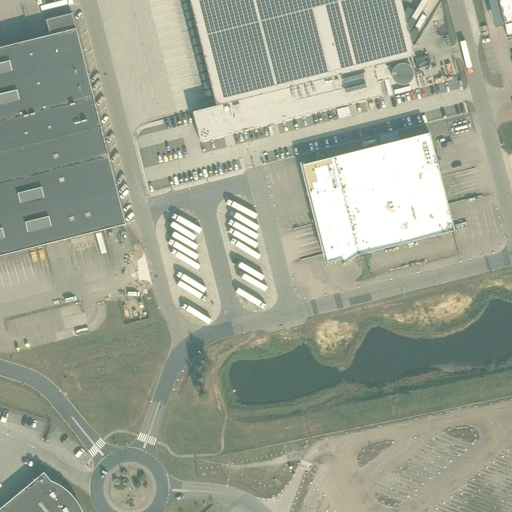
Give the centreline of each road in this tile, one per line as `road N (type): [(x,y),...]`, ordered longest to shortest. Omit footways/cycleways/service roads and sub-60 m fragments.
road 1 (unclassified): [(88,0),(166,311),(193,344)]
road 2 (unclassified): [(193,344),(511,259)]
road 3 (unknown): [(511,406),(340,441),(323,452)]
road 4 (unclassified): [(110,464),(48,388),(0,368)]
road 5 (unknown): [(402,511),(469,465),(511,421)]
road 6 (unclassified): [(140,459),(168,377),(193,344)]
road 7 (unclassified): [(511,221),(480,103)]
